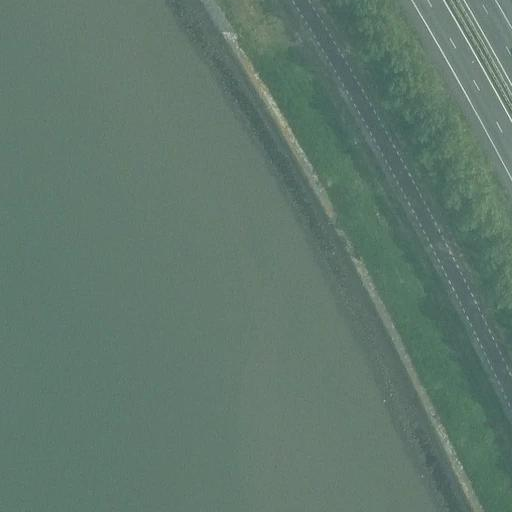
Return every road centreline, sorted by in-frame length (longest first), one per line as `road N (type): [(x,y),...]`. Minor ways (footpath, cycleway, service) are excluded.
road 1 (unclassified): [(511,396),(301,0)]
road 2 (motorway): [(426,0),(511,153)]
